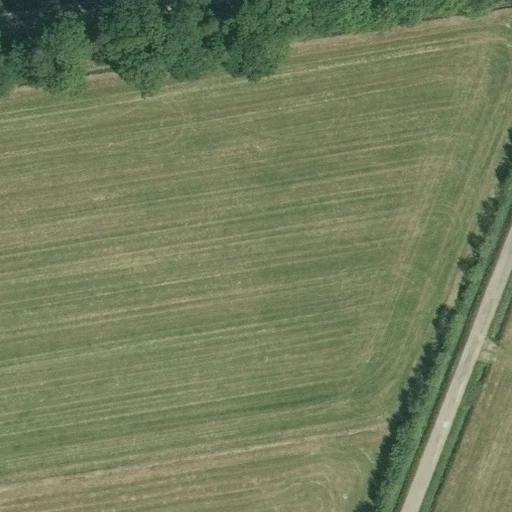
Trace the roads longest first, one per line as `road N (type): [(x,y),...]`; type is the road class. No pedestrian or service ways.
road 1 (track): [(411,511),(511,251)]
road 2 (track): [(0,33),(209,0)]
